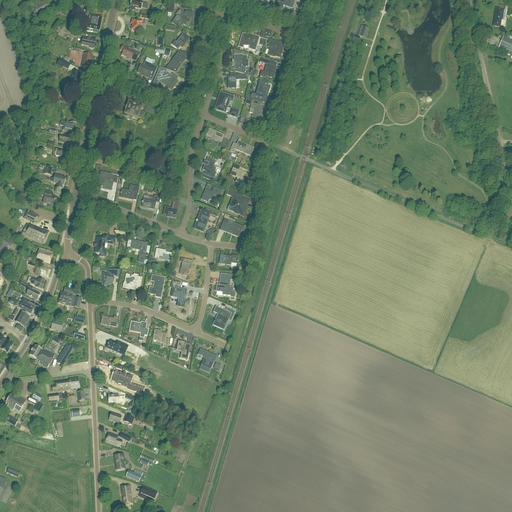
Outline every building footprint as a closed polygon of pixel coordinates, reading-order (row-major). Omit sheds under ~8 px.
[(279,0),(279,2),(278,2),(278,3),(280,3),(279,8),(282,9),(283,6),(284,7),(284,6),(287,7),(290,0),(288,0),(279,0)] [(41,3),(40,1),(31,6),(36,14),(48,7),(44,1),(41,3)] [(143,3),(136,1),(136,3),(131,2),(130,7),(131,7),(131,9),(131,10),(134,11),(134,10),(135,8),(141,10),(141,8),(146,9),(147,4),(142,3),(143,3)] [(506,6),(500,6),(499,9),(496,9),(494,23),(502,24),(504,10),(505,11),(506,6)] [(184,14),(179,11),(176,15),(177,16),(173,21),(172,23),(177,27),(180,22),(185,26),(192,16),(192,13),(186,12),(184,14)] [(93,17),(82,14),(82,18),(89,19),(87,28),(91,29),(94,30),(94,32),(95,33),(98,34),(98,33),(99,31),(102,18),(93,16),(93,17)] [(142,21),(132,19),(132,23),(133,23),(132,24),(133,24),(131,30),(140,32),(142,21)] [(361,26),(358,36),(360,36),(366,38),(369,28),(361,26)] [(188,34),(183,30),(181,33),(183,34),(176,43),(183,48),(188,41),(186,39),(187,37),(186,36),(188,34)] [(272,32),(262,30),(260,38),(263,39),(269,41),(269,38),(270,38),(272,32)] [(53,33),(50,39),(59,44),(62,38),(53,33)] [(259,38),(249,35),(242,35),(238,47),(242,48),(243,46),(248,46),(249,50),(255,52),(259,38)] [(96,41),(83,38),(82,45),(90,47),(89,48),(90,49),(93,49),(94,49),(94,48),(96,41)] [(511,41),(504,38),(499,49),(511,54),(511,41)] [(284,44),(269,40),(268,44),(269,45),(269,46),(268,47),(269,48),(270,48),(267,56),(273,58),(274,58),(275,57),(279,58),(281,52),(282,52),(284,44)] [(123,45),(120,50),(123,52),(122,56),(136,62),(139,54),(131,51),(132,49),(123,45)] [(169,65),(174,69),(175,67),(178,69),(184,62),(183,62),(188,55),(179,53),(169,65)] [(92,56),(84,54),(82,67),(90,69),(92,56)] [(243,56),(235,56),(235,67),(239,67),(239,73),(245,73),(245,67),(246,67),(245,62),(247,62),(247,56),(243,56)] [(71,65),(60,59),(57,65),(68,71),(71,65)] [(266,77),(273,79),(276,70),(274,70),(276,64),(260,59),(259,63),(266,65),(264,73),(261,72),(259,77),(265,79),(266,77)] [(151,65),(145,62),(143,66),(141,65),(137,73),(149,78),(151,74),(154,75),(157,68),(151,66),(151,65)] [(166,86),(165,86),(171,91),(178,82),(176,80),(178,78),(174,74),(172,77),(167,73),(159,70),(155,79),(165,86),(165,85),(166,86)] [(80,73),(72,72),(70,81),(75,82),(73,88),(80,89),(80,88),(84,89),(85,86),(86,85),(85,85),(86,81),(81,80),(82,79),(79,79),(80,73)] [(237,74),(229,74),(229,77),(229,80),(228,80),(228,88),(236,89),(236,78),(237,78),(237,74)] [(251,94),(250,99),(262,103),(264,97),(267,98),(269,91),(270,88),(267,87),(268,84),(259,81),(258,85),(260,86),(257,95),(251,94)] [(239,112),(227,108),(229,101),(232,102),(233,98),(220,93),(215,109),(225,113),(226,112),(229,113),(228,116),(237,118),(239,112)] [(147,106),(136,102),(135,105),(129,102),(128,107),(127,107),(126,107),(125,109),(125,110),(127,110),(125,115),(137,119),(139,115),(143,117),(145,112),(154,115),(156,109),(159,110),(160,106),(154,104),(153,108),(147,106)] [(259,107),(253,104),(251,109),(250,113),(253,115),(252,117),(260,120),(263,109),(259,108),(259,107)] [(64,123),(61,122),(61,123),(60,126),(60,127),(63,127),(62,131),(66,132),(76,134),(76,130),(75,130),(76,125),(69,123),(69,124),(64,122),(64,123)] [(215,132),(209,129),(206,136),(221,143),(220,146),(223,148),(226,140),(223,139),(225,135),(215,131),(215,132)] [(75,139),(60,136),(59,142),(68,144),(68,143),(73,144),(75,139)] [(248,146),(238,141),(237,145),(234,144),(230,151),(234,153),(235,149),(250,156),(253,149),(247,146),(248,146)] [(71,153),(57,150),(56,155),(63,157),(63,158),(63,159),(63,160),(64,160),(65,160),(66,159),(66,158),(70,159),(70,158),(71,158),(71,156),(71,155),(71,153)] [(231,154),(227,152),(224,158),(234,163),(236,160),(230,157),(231,154)] [(215,162),(208,159),(207,159),(208,159),(206,165),(205,164),(203,171),(206,172),(203,178),(216,184),(218,180),(214,179),(216,173),(214,172),(216,169),(213,168),(215,162)] [(45,168),(44,175),(51,176),(52,169),(45,167),(46,167),(40,165),(39,169),(42,170),(43,168),(45,168)] [(247,170),(234,165),(230,175),(238,178),(236,183),(240,185),(245,173),(245,174),(247,170)] [(59,176),(55,175),(54,179),(52,179),(51,179),(50,182),(51,183),(53,183),(53,184),(57,184),(56,188),(61,189),(62,186),(63,186),(65,179),(58,177),(59,176)] [(118,178),(112,176),(111,180),(107,179),(106,181),(99,180),(98,188),(107,190),(112,191),(113,183),(117,184),(118,178)] [(140,188),(133,187),(132,192),(122,190),(121,198),(127,199),(127,200),(133,201),(135,193),(139,194),(140,188)] [(222,191),(214,188),(212,193),(205,190),(201,200),(206,202),(207,198),(218,202),(222,191)] [(49,193),(42,191),(40,197),(45,198),(43,204),(54,206),(56,198),(48,196),(49,193)] [(161,198),(155,196),(154,198),(150,197),(150,200),(144,199),(143,203),(142,202),(142,203),(143,203),(142,207),(148,208),(148,209),(154,210),(156,203),(159,204),(161,198)] [(237,214),(244,217),(246,214),(244,213),(247,207),(245,206),(248,201),(239,197),(234,208),(239,210),(237,214)] [(179,205),(173,204),(172,209),(165,208),(163,216),(170,217),(169,218),(176,219),(179,205)] [(219,214),(205,209),(204,212),(201,210),(197,221),(196,221),(196,222),(197,222),(194,229),(204,233),(211,215),(218,217),(219,214)] [(36,217),(27,212),(24,218),(33,223),(36,217)] [(244,228),(224,220),(220,231),(232,235),(232,234),(239,237),(241,232),(242,232),(244,228)] [(43,231),(30,224),(27,231),(24,236),(44,244),(49,232),(44,229),(43,231)] [(115,238),(103,236),(103,239),(97,238),(95,254),(101,254),(100,257),(106,258),(106,252),(104,252),(105,243),(108,243),(107,244),(115,245),(115,238)] [(13,242),(3,238),(0,243),(0,254),(4,246),(7,247),(11,248),(13,242)] [(148,244),(132,241),(131,249),(141,251),(138,265),(143,265),(143,264),(144,265),(146,253),(148,253),(150,247),(147,247),(148,244)] [(44,251),(40,249),(36,258),(44,261),(43,262),(50,264),(53,253),(45,250),(44,251)] [(163,251),(156,249),(154,258),(158,259),(157,260),(164,262),(164,260),(170,261),(172,254),(163,252),(163,251)] [(34,259),(24,256),(23,259),(29,261),(27,266),(29,267),(31,262),(33,263),(34,259)] [(231,257),(220,256),(219,265),(231,266),(231,264),(237,265),(238,263),(239,262),(238,262),(238,257),(232,257),(231,257)] [(193,261),(181,259),(180,262),(182,262),(181,269),(182,269),(181,275),(188,276),(190,268),(192,268),(193,261)] [(8,269),(0,264),(0,286),(3,281),(2,280),(8,269)] [(120,269),(108,268),(107,273),(101,277),(102,283),(108,286),(113,283),(113,277),(118,279),(120,269)] [(138,277),(126,274),(124,284),(123,288),(135,291),(136,290),(139,290),(142,279),(138,278),(138,277)] [(235,277),(221,275),(220,286),(217,286),(216,292),(222,293),(222,295),(231,296),(231,298),(234,298),(235,295),(232,295),(233,288),(229,288),(230,281),(234,281),(235,277)] [(158,277),(152,276),(151,282),(154,283),(153,289),(149,288),(148,294),(155,296),(155,298),(161,299),(164,280),(157,278),(158,277)] [(38,281),(29,278),(27,283),(36,286),(36,288),(42,290),(45,282),(39,279),(38,281)] [(33,288),(21,282),(19,286),(28,290),(26,294),(37,300),(40,295),(32,291),(33,288)] [(180,284),(172,282),(171,288),(173,288),(171,297),(179,299),(178,307),(183,308),(186,291),(179,289),(180,284)] [(60,298),(80,304),(82,300),(76,298),(73,297),(71,296),(73,290),(65,288),(64,292),(64,294),(61,293),(60,298)] [(80,304),(60,298),(58,304),(70,308),(70,306),(73,306),(73,307),(79,309),(80,304)] [(31,314),(33,310),(21,304),(11,299),(9,303),(16,306),(19,308),(31,314)] [(21,304),(33,310),(35,306),(31,304),(32,304),(23,299),(21,304)] [(225,312),(216,307),(214,312),(218,314),(213,326),(219,328),(224,317),(228,319),(228,320),(230,321),(234,312),(226,309),(225,312)] [(30,318),(20,313),(15,322),(18,324),(16,329),(21,333),(30,318)] [(114,319),(103,317),(101,325),(116,328),(118,318),(114,317),(114,319)] [(58,323),(53,322),(51,329),(57,331),(57,332),(61,333),(63,324),(58,322),(58,323)] [(139,324),(131,322),(129,332),(140,334),(139,338),(144,339),(147,323),(142,322),(141,324),(139,323),(139,324)] [(161,332),(155,331),(153,341),(157,342),(157,343),(163,344),(162,348),(167,349),(169,340),(166,340),(167,334),(161,333),(161,332)] [(83,335),(75,332),(73,338),(80,341),(83,335)] [(2,339),(0,335),(0,341),(0,342),(4,344),(4,343),(5,344),(1,349),(7,353),(13,344),(6,340),(4,338),(2,339)] [(59,347),(63,342),(55,338),(52,343),(59,347)] [(185,342),(178,341),(176,349),(181,350),(180,358),(187,360),(190,345),(185,344),(185,342)] [(118,342),(116,345),(109,342),(106,348),(106,349),(107,348),(110,349),(110,350),(116,353),(124,356),(125,353),(128,347),(118,342)] [(73,349),(67,345),(57,363),(63,366),(73,349)] [(42,351),(35,347),(30,356),(40,362),(38,364),(47,369),(55,356),(43,349),(42,351)] [(206,353),(200,350),(198,355),(204,358),(201,365),(210,370),(213,363),(214,363),(217,357),(207,352),(206,353)] [(116,370),(112,381),(116,383),(115,384),(118,385),(118,384),(122,385),(122,386),(128,388),(127,389),(138,393),(140,386),(130,383),(132,376),(116,370)] [(65,382),(66,390),(76,389),(80,388),(79,378),(69,380),(69,382),(65,382)] [(66,390),(65,382),(55,384),(56,387),(52,387),(52,392),(66,390)] [(129,408),(134,410),(139,396),(132,393),(130,399),(128,398),(127,400),(132,402),(129,408)] [(42,398),(34,394),(32,398),(40,402),(42,398)] [(119,403),(119,395),(114,395),(114,396),(108,396),(109,403),(116,403),(116,404),(119,403)] [(16,399),(11,396),(6,404),(8,405),(7,408),(12,412),(14,409),(20,412),(26,402),(18,396),(16,399)] [(43,406),(38,404),(34,411),(39,414),(43,406)] [(81,417),(80,409),(72,410),(72,418),(81,417)] [(122,417),(112,414),(109,421),(119,424),(122,417)] [(134,419),(126,415),(123,422),(132,426),(134,419)] [(18,421),(9,416),(6,422),(15,427),(18,421)] [(118,437),(108,433),(105,442),(113,444),(120,447),(122,441),(117,439),(118,437)] [(131,438),(121,433),(118,438),(128,443),(131,438)] [(125,470),(123,454),(115,456),(117,471),(125,470)] [(20,474),(9,469),(7,473),(18,478),(20,474)] [(136,474),(129,472),(127,478),(136,481),(136,479),(141,481),(144,473),(136,471),(136,474)] [(132,504),(130,486),(121,487),(122,495),(124,506),(131,505),(132,504)] [(157,493),(143,487),(140,494),(154,500),(157,493)]
